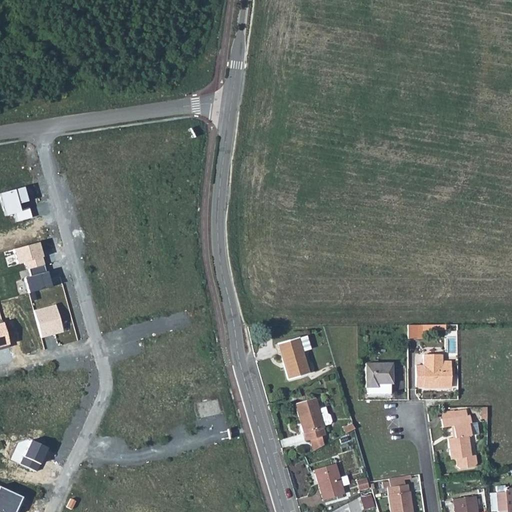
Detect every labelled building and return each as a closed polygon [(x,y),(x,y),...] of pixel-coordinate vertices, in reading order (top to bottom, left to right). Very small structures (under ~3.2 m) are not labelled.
[(24,187),(0,193),(0,196),(5,216),(15,213),(17,220),(31,216),(28,207),(20,209),(19,205),(28,202),(24,187)] [(37,245),(13,251),(17,265),(25,263),(26,269),(28,268),(43,264),(37,245)] [(43,264),(28,268),(31,276),(24,278),(29,293),(52,287),(48,272),(45,273),(43,264)] [(55,305),(34,311),(41,338),(63,332),(55,305)] [(2,323),(0,323),(0,347),(9,345),(2,323)] [(422,324),(416,324),(407,324),(408,338),(422,338),(422,324)] [(297,337),(278,342),(283,356),(281,357),(288,379),(308,373),(308,372),(302,351),(310,349),(307,337),(298,340),(297,337)] [(415,386),(449,386),(449,360),(440,360),(440,354),(421,354),(421,365),(415,365),(415,386)] [(391,363),(365,363),(365,387),(366,387),(367,393),(390,393),(390,383),(391,383),(391,363)] [(306,440),(310,439),(321,435),(323,435),(324,434),(322,428),(323,427),(323,425),(329,423),(330,421),(329,417),(326,416),(325,411),(319,413),(315,397),(295,403),(306,440)] [(218,399),(196,404),(200,418),(221,413),(218,399)] [(454,416),(442,418),(441,418),(442,426),(453,425),(455,436),(447,438),(450,458),(455,458),(456,464),(459,467),(473,465),(476,462),(475,455),(471,456),(468,435),(471,435),(469,422),(471,422),(470,414),(468,414),(467,409),(454,410),(454,416)] [(352,421),(342,427),(344,432),(354,427),(352,421)] [(471,422),(469,422),(471,435),(478,434),(476,421),(471,422)] [(321,435),(310,439),(313,449),(324,444),(321,435)] [(20,464),(37,472),(48,448),(30,441),(20,464)] [(335,462),(313,469),(322,500),(344,493),(335,462)] [(383,486),(387,485),(391,511),(412,511),(409,489),(408,490),(407,483),(405,483),(404,476),(382,479),(383,486)] [(0,487),(0,511),(14,511),(22,498),(0,487)] [(503,491),(496,492),(497,511),(511,511),(511,492),(511,488),(503,488),(503,491)] [(360,496),(364,508),(375,505),(372,493),(360,496)] [(474,496),(453,498),(454,511),(476,511),(475,504),(474,496)] [(70,499),(66,507),(71,509),(75,502),(70,499)]
